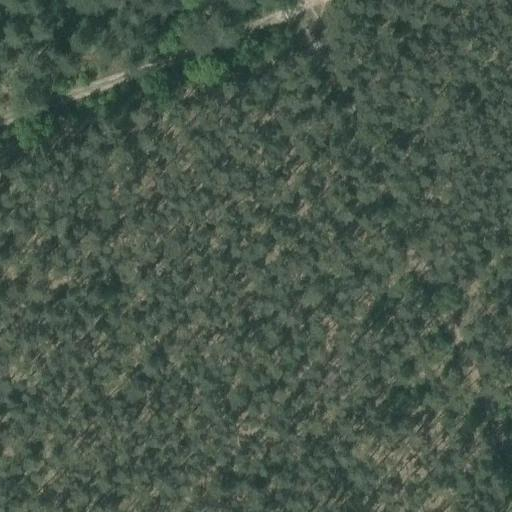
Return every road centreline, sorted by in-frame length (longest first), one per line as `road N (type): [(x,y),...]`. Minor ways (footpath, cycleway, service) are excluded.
road 1 (track): [(165,511),(411,249),(305,15)]
road 2 (track): [(0,127),(305,15)]
